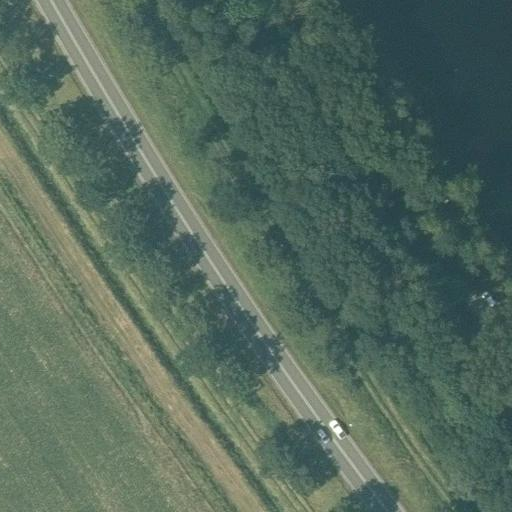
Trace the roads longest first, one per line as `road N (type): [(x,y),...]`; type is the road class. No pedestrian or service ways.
road 1 (primary): [(385,511),(270,357),(50,0)]
road 2 (track): [(511,412),(260,0)]
